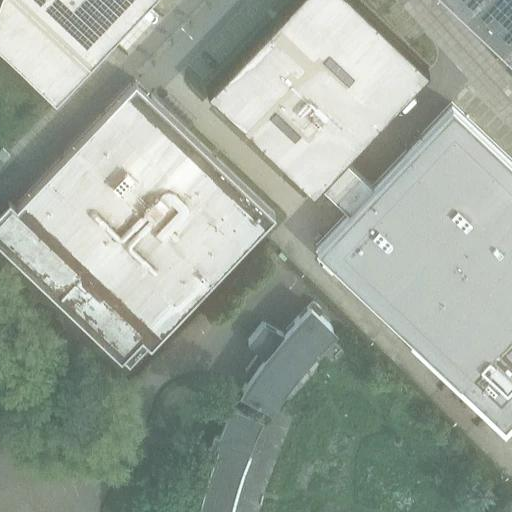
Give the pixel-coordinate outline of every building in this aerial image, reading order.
[(2,0),(0,7),(0,43),(59,100),(154,0),(2,0)] [(355,0),(290,0),(206,89),(312,190),(318,184),(331,196),(336,201),(348,212),(372,187),(371,185),(361,176),(355,171),(342,158),(428,68),(355,0)] [(511,0),(452,0),(511,56),(511,0)] [(8,197),(0,205),(0,242),(129,365),(274,212),(156,99),(135,80),(134,79),(15,204),(8,197)] [(348,212),(316,246),(503,424),(511,414),(511,161),(451,104),(420,136),(406,151),(372,187),(348,212)] [(313,352),(310,350),(332,327),(315,310),(319,306),(313,301),(293,322),(282,333),(262,322),(247,340),(259,351),(245,371),(250,375),(241,388),(269,404),(276,395),(287,378),(290,380),(296,372),(313,352)] [(233,511),(235,506),(242,480),(252,455),(246,452),(249,444),(259,421),(232,408),(225,423),(219,437),(214,435),(208,451),(205,459),(210,461),(202,486),(195,511),(233,511)]
